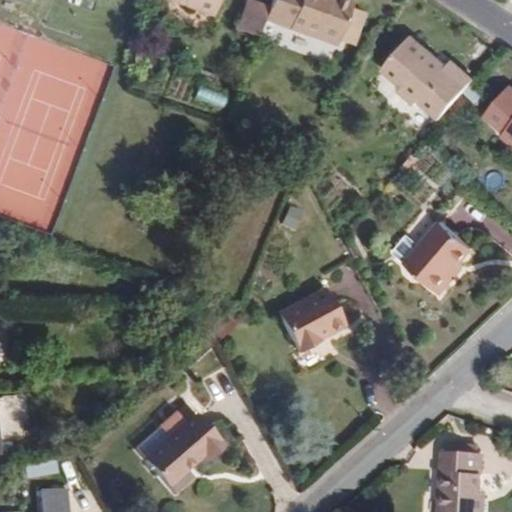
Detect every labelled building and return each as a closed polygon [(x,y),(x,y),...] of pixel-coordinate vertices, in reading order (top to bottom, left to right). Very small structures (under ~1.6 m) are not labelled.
[(180,0),(229,17),(235,0),(180,0)] [(365,14),(367,9),(344,0),(343,0),(291,0),(287,13),(282,23),(282,26),(352,51),(354,45),(359,33),(365,14)] [(282,23),(287,13),(267,5),(263,16),(282,23)] [(373,38),(379,18),(365,14),(359,33),(373,38)] [(282,26),(282,23),(263,16),(257,34),(276,41),(282,26)] [(368,50),(373,38),(359,33),(354,45),(368,50)] [(443,122),(477,81),(454,62),(449,68),(412,37),(383,70),(401,85),(401,93),(419,108),(422,104),(443,122)] [(511,84),(488,112),(507,129),(505,131),(511,136),(511,84)] [(481,261),(494,245),(462,218),(442,242),(427,259),(426,260),(462,292),(485,265),(481,261)] [(427,259),(442,242),(429,232),(415,248),(427,259)] [(363,303),(342,266),(296,293),(318,331),(338,320),(336,315),(346,309),(347,311),(363,303)] [(235,429),(257,417),(235,377),(222,385),(214,371),(194,383),(203,398),(174,413),(196,453),(222,438),(218,432),(232,424),(235,429)] [(474,453),(474,443),(445,441),(445,452),(474,453)] [(481,500),(483,454),(474,453),(445,452),(439,452),(437,490),(442,490),(441,511),(482,511),(483,500),(481,500)] [(72,472),(27,474),(27,480),(29,509),(28,511),(68,511),(68,502),(74,502),(72,472)] [(28,511),(29,509),(11,509),(10,497),(0,497),(0,511),(28,511)]
